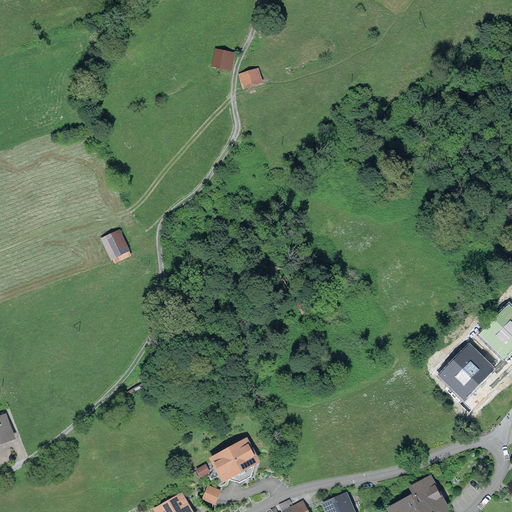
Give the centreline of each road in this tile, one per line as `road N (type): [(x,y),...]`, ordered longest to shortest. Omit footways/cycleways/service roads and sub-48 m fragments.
road 1 (track): [(0,473),(71,430),(154,337),(163,306),(158,234),(240,129),(235,80),(262,0)]
road 2 (track): [(0,252),(138,203),(234,95)]
road 3 (residential): [(492,443),(294,490),(251,511)]
